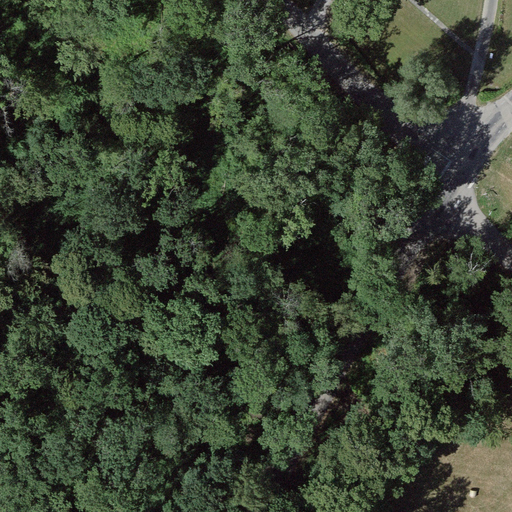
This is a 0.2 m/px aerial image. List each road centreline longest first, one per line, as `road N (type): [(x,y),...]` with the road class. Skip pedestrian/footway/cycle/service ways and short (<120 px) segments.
road 1 (unclassified): [(443,201),(260,511)]
road 2 (unclassified): [(277,0),(405,129),(464,168)]
